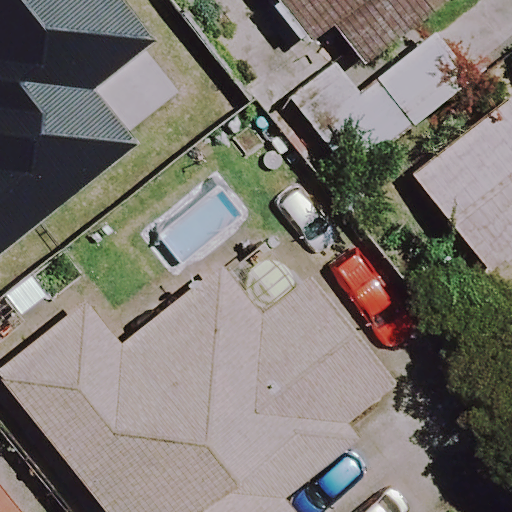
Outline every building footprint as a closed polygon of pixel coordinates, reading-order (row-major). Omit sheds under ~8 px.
[(275,0),(306,40),(327,24),(358,66),(444,0),(275,0)] [(0,230),(125,138),(67,59),(0,109),(0,230)] [(511,250),(511,102),(511,101),(413,174),(485,270),(511,250)] [(259,321),(219,271),(122,348),(88,304),(0,373),(0,375),(107,511),(295,511),(282,495),(405,398),(311,279),(259,321)] [(0,511),(31,511),(0,472),(0,511)]
